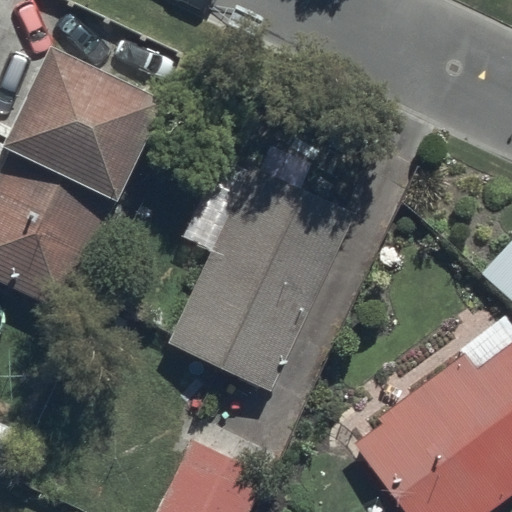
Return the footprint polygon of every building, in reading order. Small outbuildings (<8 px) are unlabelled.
[(166,117),(48,60),(8,145),(0,141),(0,281),(66,313),(113,216),(117,218),(166,117)] [(237,199),(209,186),(181,249),(208,261),(165,354),(271,402),(352,224),(247,177),(237,199)] [(511,244),(481,281),(511,307),(511,244)] [(381,432),(353,452),(396,511),(502,511),(511,505),(511,329),(506,321),(457,356),(462,364),(377,425),(381,432)] [(255,511),(268,485),(189,449),(159,511),(255,511)]
